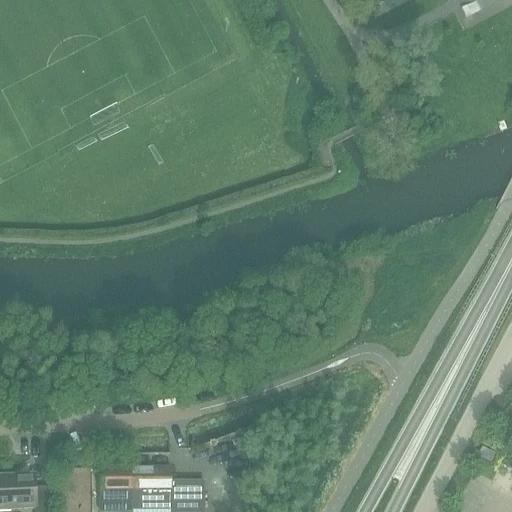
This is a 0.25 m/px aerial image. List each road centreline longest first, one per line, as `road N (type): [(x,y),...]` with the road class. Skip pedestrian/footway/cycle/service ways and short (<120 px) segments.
road 1 (secondary): [(511,246),(365,511)]
road 2 (secondary): [(394,511),(511,278)]
road 3 (residential): [(0,426),(197,411)]
road 4 (unclassified): [(426,511),(511,349)]
